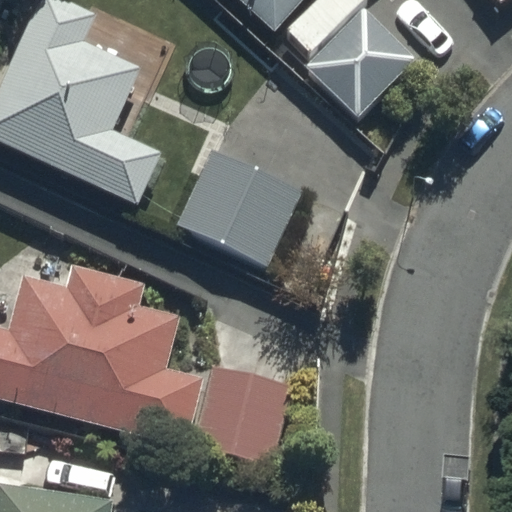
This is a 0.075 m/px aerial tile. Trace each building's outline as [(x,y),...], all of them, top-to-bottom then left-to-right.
[(214,0),(273,54),(322,0),(214,0)] [(96,39),(43,15),(0,112),(0,166),(139,228),(161,178),(113,156),(142,92),(84,66),(96,39)] [(365,32),(307,88),(356,139),(414,82),(365,32)] [(302,213),(210,168),(172,244),(265,289),(302,213)] [(0,351),(0,420),(187,468),(204,403),(164,393),(178,339),(139,330),(144,310),(74,293),(68,314),(25,303),(12,355),(0,351)] [(290,406),(214,387),(194,465),(270,484),(290,406)]
